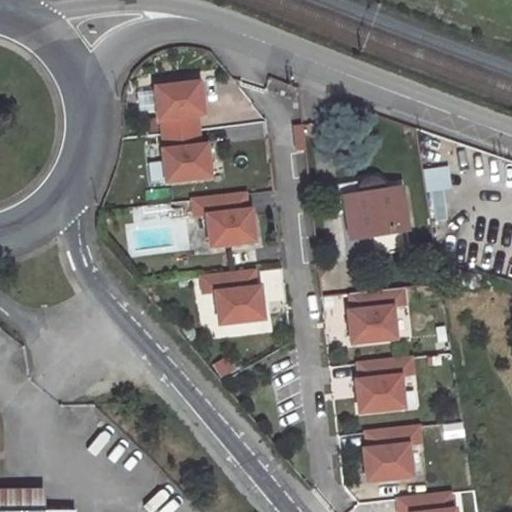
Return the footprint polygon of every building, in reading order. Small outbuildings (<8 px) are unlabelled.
[(159,113),(161,128),(196,124),(194,109),(201,108),(198,77),(153,81),(157,113),(159,113)] [(314,96),(296,90),(300,124),(317,123),(314,96)] [(207,171),(204,139),(197,140),(196,124),(161,128),(163,143),(160,144),(163,175),(207,171)] [(407,231),(400,191),(386,193),(384,188),(382,185),(378,182),(374,181),(370,181),(363,183),(360,186),(358,190),(358,194),(358,197),(345,199),(352,240),(407,231)] [(363,183),(343,186),(345,199),(358,197),(358,194),(358,190),(360,186),(363,183)] [(253,236),(249,204),(245,204),(243,188),(191,194),(193,211),(205,209),(208,240),(253,236)] [(192,249),(204,248),(202,218),(190,219),(192,249)] [(199,271),(201,288),(213,286),(217,317),(261,313),(258,281),(253,281),(252,265),(199,271)] [(402,289),(349,295),(351,312),(347,312),(351,344),(395,339),(391,308),(404,307),(402,289)] [(403,408),(400,377),(412,376),(410,359),(357,365),(359,381),(355,382),(359,413),(403,408)] [(411,477),(407,446),(420,445),(418,428),(365,434),(367,450),(363,451),(367,482),(411,477)] [(0,511),(43,511),(43,492),(0,491),(0,511)] [(454,511),(454,510),(451,510),(449,494),(397,500),(398,511),(454,511)]
